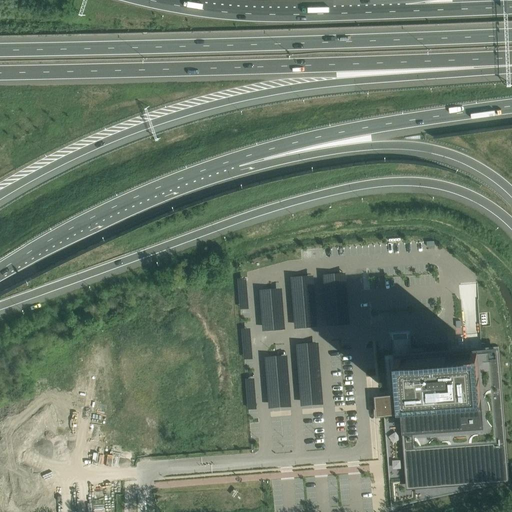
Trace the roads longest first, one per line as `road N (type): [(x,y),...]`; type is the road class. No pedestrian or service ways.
road 1 (motorway): [(0,310),(258,214),(366,186),(448,187),(511,223)]
road 2 (motorway): [(0,195),(85,150),(208,108),(511,59)]
road 3 (motorway): [(511,35),(0,50)]
road 4 (motorway): [(0,73),(511,58)]
road 5 (motorway): [(237,159),(411,147),(463,160),(511,192)]
road 6 (motorway): [(237,159),(364,127),(511,106)]
road 7 (motorway): [(404,12),(240,16),(137,0)]
road 8 (motorway): [(0,270),(107,210),(237,159)]
road 9 (unclassified): [(143,470),(136,333)]
